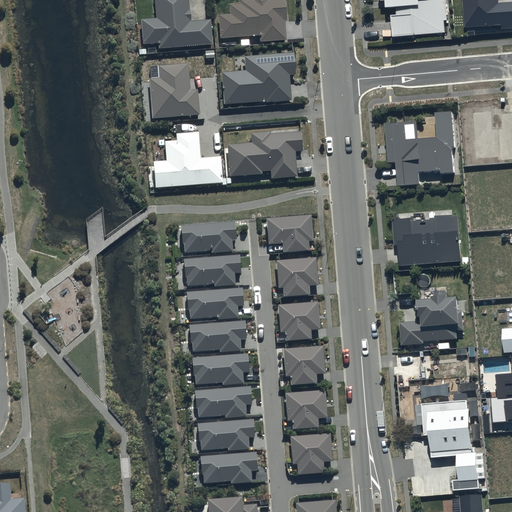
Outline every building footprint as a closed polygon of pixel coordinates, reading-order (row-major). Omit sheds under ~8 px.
[(142,24),(143,49),(157,48),(158,53),(211,48),(209,25),(191,27),(188,0),(155,0),(157,23),(142,24)] [(218,19),(220,42),(259,41),(259,45),(286,45),(285,26),(287,26),(285,1),(269,2),(269,0),(252,0),(253,4),(240,5),(240,7),(229,7),(230,18),(218,19)] [(381,0),(382,8),(386,8),(387,15),(397,15),(397,20),(392,21),(394,43),(416,41),(416,40),(447,37),(446,26),(448,25),(447,3),(430,5),(429,0),(381,0)] [(458,0),(460,29),(511,25),(511,2),(494,4),(494,0),(458,0)] [(222,77),(223,108),(265,105),(266,107),(291,105),(290,81),(295,81),(293,57),(244,61),(245,75),(222,77)] [(149,83),(152,121),(199,119),(198,94),(190,94),(189,68),(158,70),(159,82),(149,83)] [(396,168),(398,189),(420,188),(420,177),(440,175),(441,178),(454,177),(453,154),(456,153),(454,117),(437,118),(438,142),(419,143),(419,128),(386,130),(388,168),(396,168)] [(153,166),(155,192),(223,187),(221,161),(200,162),(199,136),(176,138),(177,144),(165,144),(166,165),(153,166)] [(228,149),(229,180),(262,179),(261,176),(269,175),(269,183),(297,182),(296,156),(303,156),(302,136),(270,139),(269,136),(251,138),(252,147),(228,149)] [(312,218),(267,221),(268,248),(283,247),(284,255),(310,253),(309,245),(314,244),(312,218)] [(399,249),(401,270),(462,265),(460,219),(435,221),(435,224),(413,226),(413,223),(393,224),(394,249),(399,249)] [(237,225),(181,229),(182,247),(184,247),(185,255),(212,253),(212,256),(233,255),(232,243),(238,242),(237,225)] [(240,258),(185,262),(186,280),(188,280),(188,289),(215,287),(215,290),(237,288),(236,276),(242,276),(240,258)] [(317,260),(276,263),(278,291),(283,291),(284,300),(310,298),(310,289),(319,288),(317,260)] [(400,320),(401,343),(425,342),(425,339),(458,338),(458,329),(463,329),(463,313),(459,313),(458,292),(447,292),(446,288),(434,288),(434,291),(430,291),(430,294),(419,294),(419,312),(420,312),(421,318),(400,320)] [(243,291),(187,295),(188,313),(190,313),(191,322),(218,320),(218,323),(239,321),(238,309),(244,309),(243,291)] [(511,302),(510,303),(511,321),(511,327),(501,328),(503,353),(511,352),(511,302)] [(319,305),(278,308),(280,336),(285,335),(286,344),(312,342),(311,333),(321,333),(319,305)] [(245,324),(189,328),(191,346),(193,346),(193,355),(220,353),(220,356),(241,354),(241,342),(247,342),(245,324)] [(324,349),(284,352),(286,380),(291,379),(291,389),(318,387),(317,377),(326,377),(324,349)] [(248,357),(192,361),(194,379),(196,379),(196,388),(223,386),(223,389),(244,387),(244,375),(250,375),(248,357)] [(511,358),(510,358),(511,372),(494,373),(496,397),(490,397),(492,422),(511,420),(511,358)] [(251,390),(195,394),(196,412),(198,412),(199,421),(226,419),(226,422),(247,420),(246,408),(252,408),(251,390)] [(326,393),(285,396),(287,424),(292,423),(293,432),(319,430),(319,421),(328,421),(326,393)] [(471,449),(467,402),(421,406),(424,437),(429,437),(431,461),(457,459),(459,484),(480,482),(477,448),(471,449)] [(254,423),(198,427),(199,445),(201,445),(202,453),(229,451),(229,454),(250,453),(249,441),(255,440),(254,423)] [(331,437),(291,440),(293,468),(298,468),(298,477),(325,475),(324,466),(333,465),(331,437)] [(257,456),(201,460),(202,478),(204,478),(205,486),(231,484),(232,487),(253,486),(252,474),(258,473),(257,456)] [(0,511),(26,511),(25,500),(13,501),(12,486),(0,486),(0,511)] [(482,511),(481,494),(459,496),(460,511),(482,511)]
